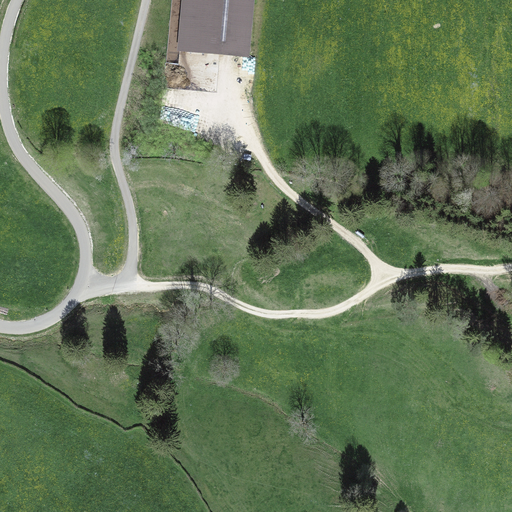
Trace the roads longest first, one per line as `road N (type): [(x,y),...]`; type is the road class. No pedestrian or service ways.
road 1 (tertiary): [(17,0),(2,56),(6,117),(19,151),(78,221),(86,257),(61,311),(33,325),(0,326)]
road 2 (track): [(126,276),(145,286),(198,285),(255,311),(320,314),(405,273),(511,267)]
road 3 (track): [(386,280),(270,172),(246,119),(238,67)]
